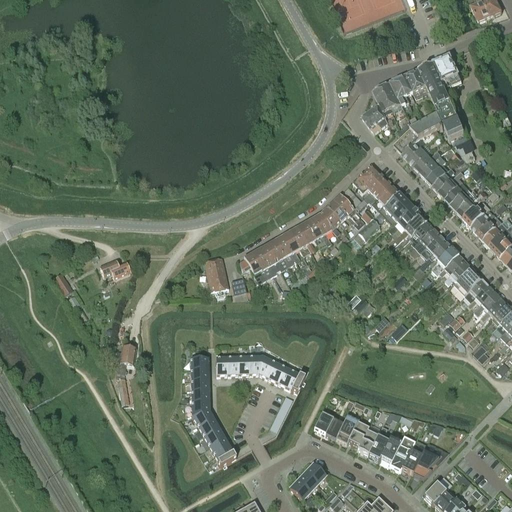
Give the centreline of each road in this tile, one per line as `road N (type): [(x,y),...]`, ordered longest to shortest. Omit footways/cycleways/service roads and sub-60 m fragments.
road 1 (tertiary): [(26,229),(200,225),(240,208),(285,179),(322,138),(332,102),(329,70)]
road 2 (residential): [(511,295),(377,151)]
road 3 (unclassified): [(238,260),(309,219),(377,151)]
road 4 (unknown): [(361,341),(454,353),(511,397)]
road 5 (residential): [(409,511),(384,487),(311,451),(270,472)]
road 6 (residential): [(368,83),(511,26)]
